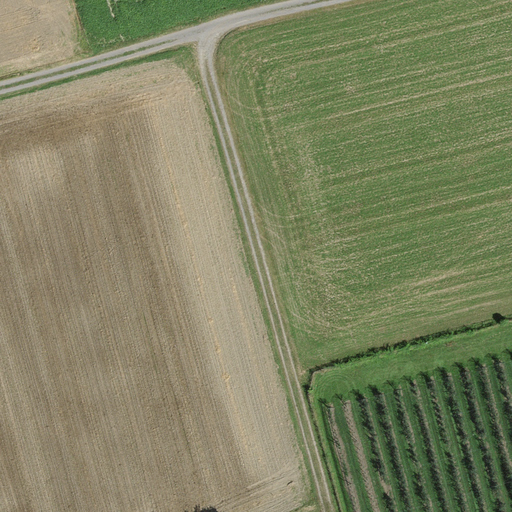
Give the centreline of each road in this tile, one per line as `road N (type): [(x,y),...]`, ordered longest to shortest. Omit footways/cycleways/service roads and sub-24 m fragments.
road 1 (track): [(210,31),(197,61),(323,511)]
road 2 (track): [(0,85),(331,0)]
